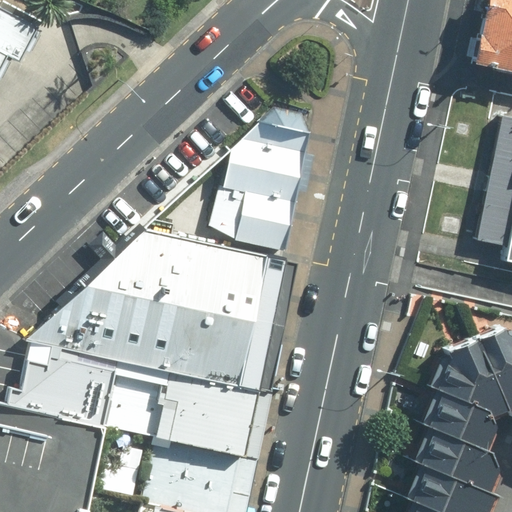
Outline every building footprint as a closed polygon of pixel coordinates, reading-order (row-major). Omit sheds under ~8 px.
[(511,74),(511,0),(488,0),(480,36),(475,67),(511,74)] [(0,58),(4,60),(23,25),(0,12),(0,58)] [(511,93),(498,90),(462,248),(511,259),(511,93)] [(278,250),(303,129),(297,112),(269,106),(223,148),(205,225),(231,240),(278,250)] [(229,135),(207,112),(144,171),(166,195),(229,135)] [(31,326),(16,339),(45,345),(52,347),(159,369),(244,387),(272,258),(134,228),(105,255),(31,326)] [(479,399),(483,409),(505,401),(502,390),(511,367),(511,331),(495,324),(458,336),(479,399)] [(468,406),(470,411),(483,409),(479,399),(458,336),(432,347),(416,383),(425,387),(468,406)] [(45,345),(41,362),(31,360),(28,375),(19,373),(16,387),(4,385),(0,402),(90,423),(103,368),(50,357),(52,347),(45,345)] [(511,367),(502,390),(505,401),(509,414),(511,415),(511,367)] [(145,437),(152,439),(231,456),(244,387),(159,369),(145,437)] [(416,424),(464,445),(474,422),(470,411),(468,406),(425,387),(410,422),(416,424)] [(0,511),(74,511),(90,423),(0,402),(0,511)] [(407,460),(466,485),(475,464),(469,447),(464,445),(416,424),(401,458),(407,460)] [(137,507),(158,511),(217,511),(231,456),(152,439),(137,507)] [(399,498),(432,511),(463,511),(473,489),(466,485),(407,460),(393,496),(399,498)] [(116,473),(99,472),(97,488),(114,490),(114,493),(127,494),(127,487),(129,488),(131,471),(116,470),(116,473)] [(432,511),(399,498),(392,511),(432,511)]
